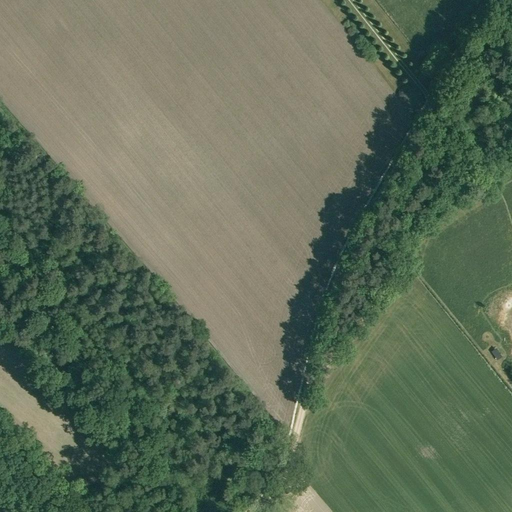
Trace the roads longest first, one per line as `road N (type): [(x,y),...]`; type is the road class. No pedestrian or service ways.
road 1 (track): [(252,511),(285,475),(341,265),(495,0)]
road 2 (track): [(350,0),(435,103)]
